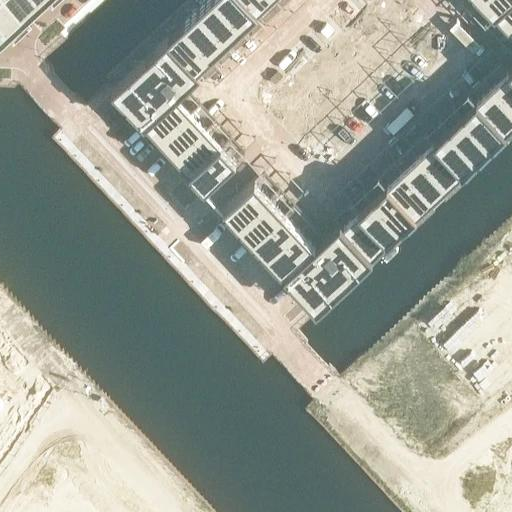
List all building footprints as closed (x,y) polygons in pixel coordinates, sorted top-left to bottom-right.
[(0,0),(0,36),(35,4),(39,0),(0,0)] [(242,24),(220,0),(205,0),(201,4),(199,6),(228,37),(230,35),(242,24)] [(248,0),(220,0),(242,24),(247,19),(257,10),(248,0)] [(267,0),(248,0),(257,10),(264,4),(267,0)] [(482,0),(493,12),(505,0),(482,0)] [(507,27),(511,22),(511,0),(505,0),(493,12),(507,27)] [(184,20),(213,51),(214,51),(228,37),(199,6),(185,20),(184,20)] [(168,35),(197,66),(213,51),(184,20),(168,35)] [(143,120),(175,90),(173,88),(180,82),(197,66),(168,35),(151,51),(112,87),(143,120)] [(511,69),(509,66),(492,81),(511,102),(511,69)] [(511,121),(511,102),(492,81),(475,97),(505,128),(511,121)] [(175,90),(143,120),(158,136),(158,137),(191,107),(175,90)] [(505,128),(475,97),(461,110),(490,141),(505,128)] [(158,137),(174,154),(206,124),(191,107),(158,137)] [(476,154),(488,144),(490,141),(461,110),(459,112),(447,123),(476,154)] [(433,136),(462,167),(471,159),(476,154),(447,123),(442,128),(433,136)] [(206,124),(174,154),(190,170),(222,140),(206,124)] [(417,151),(447,182),(455,175),(462,167),(433,136),(425,143),(417,151)] [(190,170),(190,171),(204,186),(237,156),(223,141),(222,140),(190,170)] [(409,159),(402,166),(431,197),(438,190),(447,182),(417,151),(409,159)] [(421,206),(431,197),(402,166),(392,175),(386,180),(415,212),(421,206)] [(239,223),(271,193),(270,192),(254,175),(222,205),(238,222),(239,223)] [(386,180),(375,190),(372,194),(401,225),(405,221),(415,212),(386,180)] [(271,193),(239,223),(253,238),(286,208),(271,193)] [(387,238),(388,237),(401,225),(372,194),(359,206),(358,207),(387,238)] [(358,207),(342,221),(342,222),(371,253),(387,238),(358,207)] [(286,208),(253,238),(254,239),(269,255),(301,225),(286,209),(286,208)] [(511,218),(500,230),(511,242),(511,218)] [(318,243),(317,242),(285,272),(286,274),(287,274),(316,305),(355,268),(371,253),(342,222),(318,243)] [(270,257),(285,272),(317,242),(316,241),(303,227),(301,225),(269,255),(270,257)] [(511,242),(500,230),(485,244),(511,271),(511,242)] [(511,271),(485,244),(471,258),(499,288),(511,276),(511,271)] [(471,258),(458,269),(487,300),(499,288),(471,258)] [(458,269),(446,280),(475,311),(487,300),(458,269)] [(446,280),(434,292),(462,322),(475,311),(446,280)] [(434,292),(419,306),(447,336),(462,322),(434,292)] [(419,306),(404,320),(432,350),(447,336),(419,306)] [(404,320),(365,357),(410,406),(441,377),(424,359),(432,350),(404,320)] [(2,368),(0,370),(0,396),(15,382),(2,368)] [(441,377),(410,406),(425,421),(456,393),(441,377)] [(15,382),(0,396),(0,430),(3,434),(20,410),(21,411),(28,403),(26,401),(29,397),(15,382)] [(456,393),(425,421),(441,438),(471,410),(456,393)] [(471,410),(441,438),(457,455),(487,427),(471,410)] [(511,453),(506,447),(476,475),(491,492),(511,472),(511,453)] [(58,457),(23,506),(31,511),(44,511),(57,495),(67,505),(86,487),(58,457)] [(511,472),(491,492),(506,508),(511,501),(511,472)] [(108,511),(86,487),(67,505),(72,511),(108,511)]
